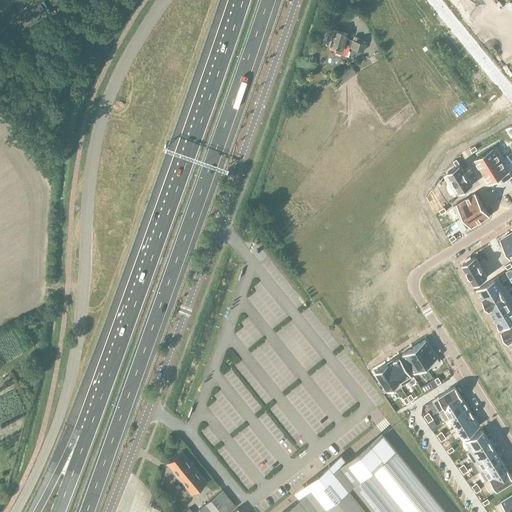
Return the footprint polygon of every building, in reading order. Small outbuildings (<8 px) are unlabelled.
[(28,0),(31,6),(18,14),(26,28),(47,16),(39,1),(41,0),(28,0)] [(366,43),(360,42),(361,39),(355,37),(354,40),(353,41),(347,39),(348,34),(333,29),(332,30),(329,29),(327,38),(330,39),(328,46),(329,46),(329,47),(337,49),(335,53),(342,55),(345,44),(352,46),(351,47),(364,51),(366,43)] [(347,69),(352,76),(357,73),(352,66),(347,69)] [(475,159),(474,159),(482,171),(504,157),(497,145),(475,159)] [(504,157),(482,171),(490,183),(508,172),(501,160),(504,158),(504,157)] [(456,166),(448,171),(461,192),(473,184),(460,164),(456,166)] [(475,192),(453,206),(460,218),(482,204),(475,192)] [(440,202),(432,207),(435,212),(443,208),(440,202)] [(482,204),(460,218),(468,229),(490,215),(482,204)] [(511,236),(510,233),(500,240),(511,258),(511,236)] [(500,247),(493,251),(498,260),(505,256),(500,247)] [(466,261),(463,263),(475,284),(487,277),(475,256),(471,258),(470,256),(465,259),(466,261)] [(498,277),(477,289),(482,299),(483,299),(505,286),(505,285),(503,286),(498,277)] [(505,286),(483,299),(488,309),(511,296),(505,286)] [(511,296),(488,309),(489,309),(494,319),(511,308),(511,297),(511,296)] [(511,308),(494,319),(500,329),(511,322),(511,308)] [(511,324),(501,331),(508,342),(508,341),(511,338),(511,324)] [(425,339),(413,347),(425,365),(424,365),(427,369),(438,361),(425,339)] [(413,347),(401,354),(413,373),(424,365),(425,365),(413,347)] [(386,363),(400,386),(412,378),(398,356),(386,363)] [(386,363),(374,371),(388,393),(400,386),(386,363)] [(454,386),(432,400),(438,410),(460,396),(454,386)] [(460,396),(438,410),(444,420),(449,417),(466,406),(461,397),(460,396)] [(466,406),(449,417),(455,426),(472,415),(466,406)] [(472,415),(455,426),(462,436),(479,426),(472,415)] [(481,429),(464,440),(470,449),(471,450),(488,439),(481,429)] [(445,511),(383,434),(285,511),(445,511)] [(470,449),(467,452),(473,462),(494,449),(488,439),(471,450),(470,449)] [(494,449),(473,462),(479,471),(500,458),(494,449)] [(181,451),(166,463),(190,494),(200,487),(206,495),(210,491),(204,483),(206,481),(205,480),(208,478),(206,476),(204,478),(181,451)] [(500,458),(479,471),(485,480),(485,481),(506,468),(500,458)] [(485,480),(483,482),(490,492),(511,478),(511,477),(506,468),(485,481),(485,480)] [(240,511),(237,508),(231,511),(228,511),(235,506),(222,490),(194,511),(191,511),(189,508),(183,511),(240,511)] [(511,494),(495,505),(499,511),(509,511),(511,510),(511,494)]
